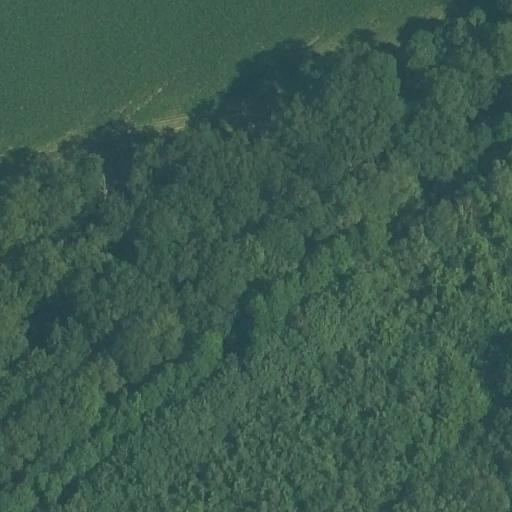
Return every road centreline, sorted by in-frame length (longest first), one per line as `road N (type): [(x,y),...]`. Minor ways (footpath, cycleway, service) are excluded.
road 1 (track): [(511,112),(0,497)]
road 2 (track): [(130,511),(511,216)]
